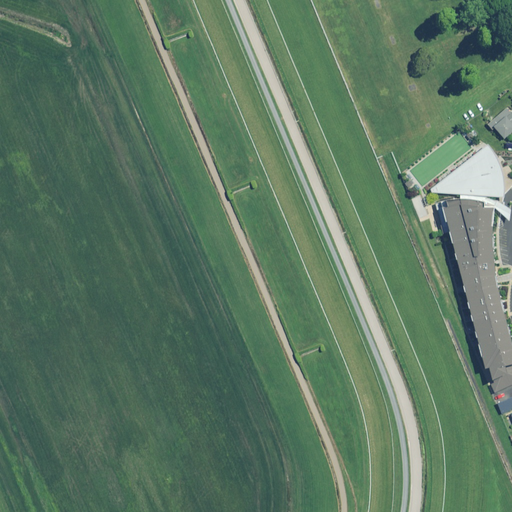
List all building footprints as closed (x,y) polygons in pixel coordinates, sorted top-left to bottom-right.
[(488,125),(493,130),(495,128),(505,139),(511,132),(511,112),(511,113),(508,108),(488,125)] [(427,194),(499,200),(499,192),(499,185),(498,178),(496,171),(493,164),(488,156),(483,149),(426,192),(427,194)] [(411,179),(406,183),(410,188),(416,183),(411,179)] [(429,218),(420,195),(411,198),(420,222),(429,218)] [(429,218),(433,233),(441,231),(435,205),(430,206),(428,198),(424,199),(426,207),(429,218)] [(446,207),(438,209),(466,326),(499,319),(493,289),(489,255),(489,238),(489,225),(489,215),(486,209),(480,208),(476,206),(468,206),(455,206),(446,207)] [(511,411),(511,410),(511,409),(511,398),(498,404),(503,415),(511,411)]
